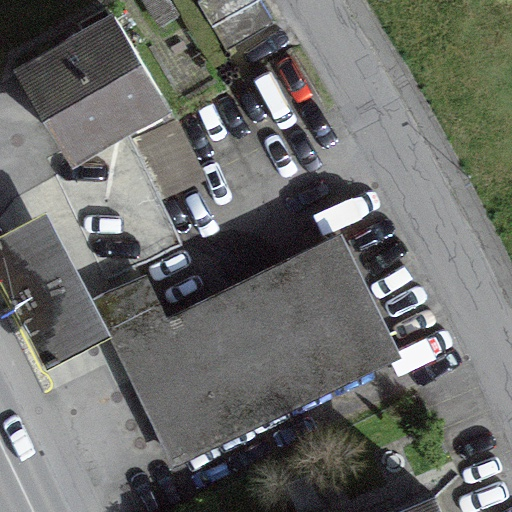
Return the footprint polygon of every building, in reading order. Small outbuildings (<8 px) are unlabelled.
[(111,18),(20,72),(67,150),(118,120),(158,96),(111,18)] [(132,212),(157,200),(118,120),(67,150),(44,161),(102,282),(132,268),(119,241),(132,212)] [(44,211),(0,233),(0,283),(43,367),(107,335),(44,211)] [(141,282),(100,301),(175,456),(343,374),(290,264),(163,326),(141,282)] [(449,511),(434,477),(350,511),(449,511)]
